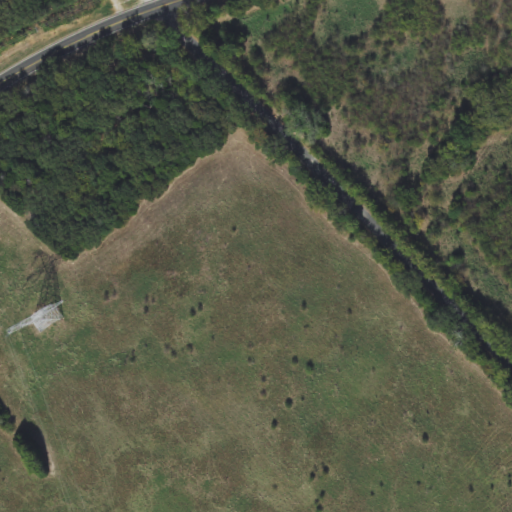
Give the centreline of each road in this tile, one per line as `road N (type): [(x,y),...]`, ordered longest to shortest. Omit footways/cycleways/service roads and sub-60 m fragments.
road 1 (residential): [(511,359),(157,2)]
road 2 (secondary): [(0,78),(163,0)]
